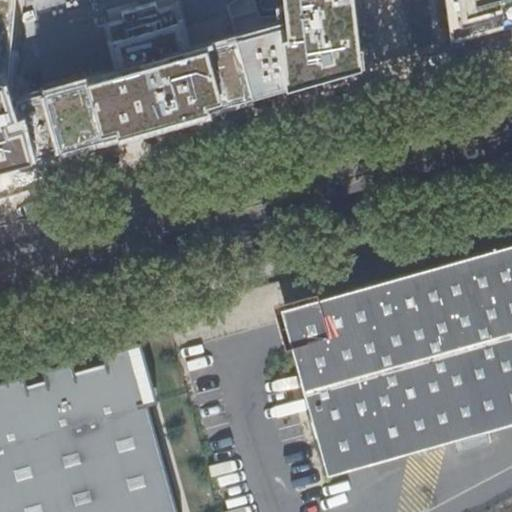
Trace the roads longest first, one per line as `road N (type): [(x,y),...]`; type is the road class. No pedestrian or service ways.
road 1 (primary): [(511,108),(0,253)]
road 2 (primary): [(0,299),(511,154)]
road 3 (residential): [(511,59),(431,81),(365,131)]
